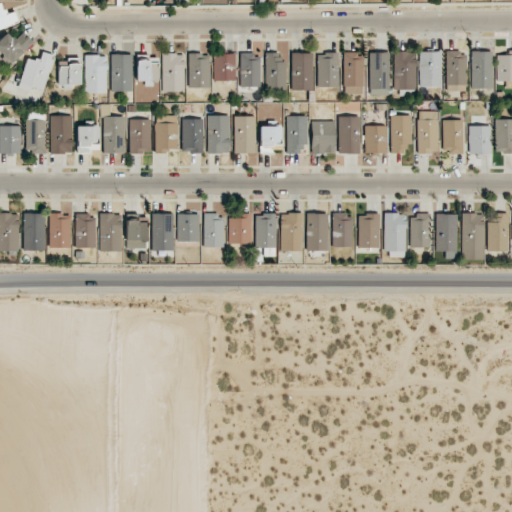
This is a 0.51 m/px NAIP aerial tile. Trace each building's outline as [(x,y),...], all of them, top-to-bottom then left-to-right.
[(6,14),(2,2),(0,2),(0,29),(18,23),(14,11),(6,14)] [(0,38),(0,54),(9,65),(33,43),(22,31),(13,38),(7,32),(0,38)] [(415,88),(416,51),(394,51),(394,88),(415,88)] [(471,88),(491,88),(492,52),(471,51),(471,88)] [(511,51),(496,52),(497,81),(511,80),(511,51)] [(53,55),(41,52),(39,61),(26,57),(18,86),(43,93),(53,55)] [(343,93),(362,93),(363,52),(344,52),(343,93)] [(369,95),(389,95),(390,52),(369,52),(369,95)] [(420,87),(441,86),(441,52),(419,52),(420,87)] [(446,52),(446,91),(466,90),(465,52),(446,52)] [(183,92),(183,54),(162,53),(161,91),(183,92)] [(284,90),(284,53),(265,53),(265,90),(284,90)] [(312,53),(291,53),(291,90),(311,90),(312,53)] [(317,53),(317,87),(338,86),(337,53),(317,53)] [(110,91),(131,91),(131,54),(111,54),(110,91)] [(208,54),(188,54),(188,87),(209,87),(208,54)] [(213,80),(235,80),(234,54),(213,54),(213,80)] [(239,54),(240,87),(252,87),(260,86),(259,54),(239,54)] [(105,55),(84,55),(85,93),(106,93),(105,55)] [(157,56),(136,57),(136,81),(157,81),(157,56)] [(80,84),(80,65),(58,66),(58,84),(80,84)] [(438,111),(417,111),(417,153),(438,153),(438,111)] [(71,115),(49,116),(50,153),(72,153),(71,115)] [(155,153),(177,153),(176,115),(154,115),(155,153)] [(207,154),(229,153),(228,115),(206,116),(207,154)] [(410,115),(390,115),(391,153),(406,153),(406,143),(411,143),(410,115)] [(124,153),(124,116),(102,117),(103,153),(124,153)] [(254,116),(233,116),(233,153),(254,153),(254,116)] [(305,116),(286,116),(286,153),(305,153),(305,116)] [(338,116),(337,153),(359,154),(359,117),(338,116)] [(201,153),(202,119),(181,118),(181,152),(201,153)] [(511,118),(494,120),(495,154),(511,152),(511,118)] [(149,119),(129,120),(129,153),(150,153),(149,119)] [(25,154),(44,154),(45,120),(25,120),(25,154)] [(462,154),(462,120),(442,120),(442,154),(462,154)] [(334,153),(333,121),(310,121),(311,154),(334,153)] [(0,125),(0,153),(20,153),(20,125),(0,125)] [(76,126),(77,151),(98,150),(98,125),(76,126)] [(281,150),(280,125),(259,126),(260,150),(281,150)] [(386,125),(364,125),(364,153),(386,153),(386,125)] [(468,126),(469,154),(491,153),(490,126),(468,126)] [(0,250),(18,251),(18,213),(0,212),(0,250)] [(23,250),(43,250),(44,213),(23,213),(23,250)] [(99,251),(120,251),(120,214),(99,213),(99,251)] [(152,251),(173,250),(172,213),(151,214),(152,251)] [(301,251),(302,213),(281,213),(280,251),(301,251)] [(326,251),(327,214),(306,213),(306,250),(326,251)] [(385,213),(384,257),(405,257),(405,213),(385,213)] [(460,259),(482,259),(483,213),(462,213),(460,259)] [(69,248),(69,214),(49,214),(48,247),(69,248)] [(94,248),(94,214),(74,215),(75,248),(94,248)] [(177,242),(198,242),(198,214),(176,214),(177,242)] [(203,247),(223,247),(222,214),(203,214),(203,247)] [(228,244),(251,243),(251,214),(227,215),(228,244)] [(275,214),(255,214),(255,248),(276,248),(275,214)] [(331,247),(351,247),(352,214),(332,214),(331,247)] [(357,247),(378,248),(379,214),(358,214),(357,247)] [(410,214),(409,247),(429,248),(430,215),(410,214)] [(435,250),(455,251),(456,214),(435,214),(435,250)] [(487,251),(507,251),(507,214),(486,214),(487,251)] [(125,248),(147,248),(147,221),(126,221),(125,248)]
